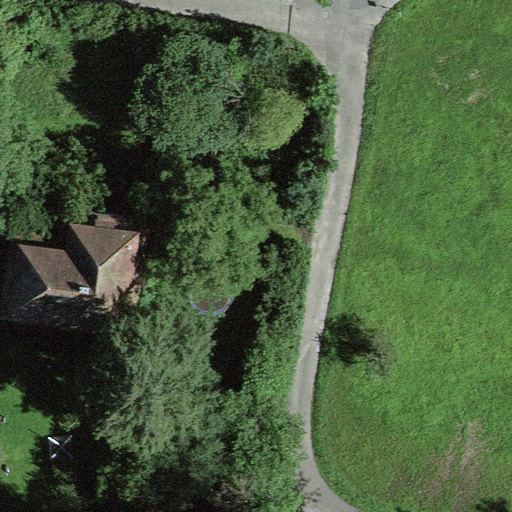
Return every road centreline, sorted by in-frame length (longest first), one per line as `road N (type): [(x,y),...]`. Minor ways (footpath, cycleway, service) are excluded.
road 1 (track): [(352,13),(303,407),(312,482),(342,511)]
road 2 (residential): [(230,0),(352,13)]
